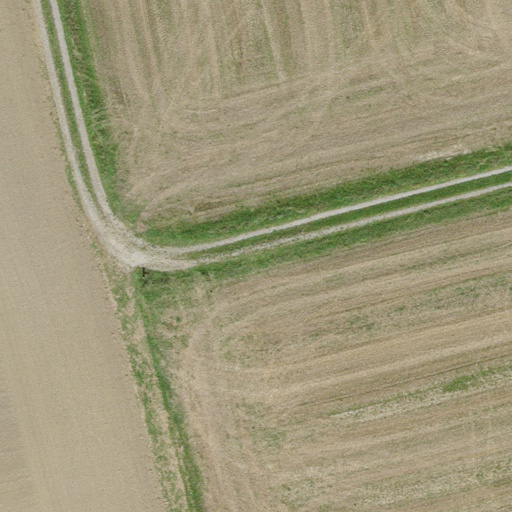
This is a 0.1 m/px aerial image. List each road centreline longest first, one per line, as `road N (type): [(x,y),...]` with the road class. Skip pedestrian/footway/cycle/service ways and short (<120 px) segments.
road 1 (track): [(118,240),(147,259),(181,258),(511,179)]
road 2 (track): [(118,240),(58,0)]
